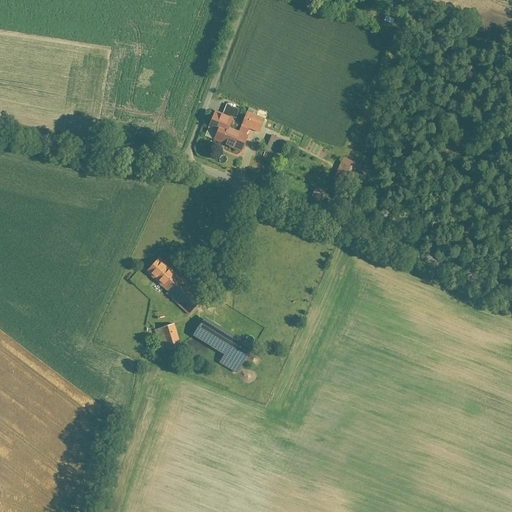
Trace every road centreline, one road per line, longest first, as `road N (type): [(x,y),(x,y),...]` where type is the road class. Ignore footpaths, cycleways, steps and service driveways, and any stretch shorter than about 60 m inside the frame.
road 1 (residential): [(184,164),(344,219),(511,293)]
road 2 (residential): [(0,127),(184,164)]
road 3 (residential): [(184,164),(245,0)]
